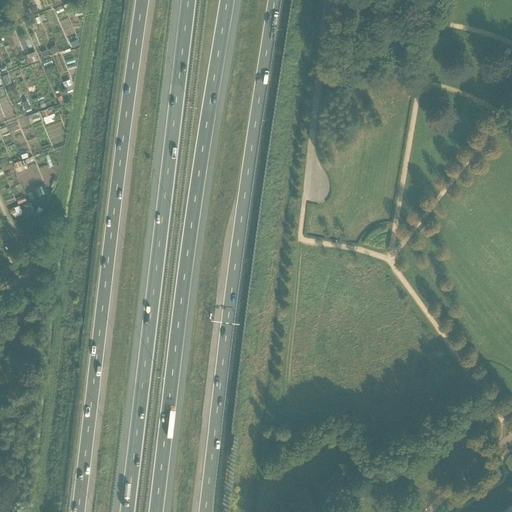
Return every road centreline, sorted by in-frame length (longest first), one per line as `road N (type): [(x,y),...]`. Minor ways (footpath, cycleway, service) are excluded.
road 1 (motorway): [(155,511),(227,0)]
road 2 (trunk): [(205,511),(274,0)]
road 3 (trunk): [(142,0),(77,511)]
road 4 (motorway): [(189,0),(127,511)]
road 5 (track): [(389,261),(301,238),(329,0)]
road 6 (track): [(389,261),(418,82),(482,103),(511,124)]
road 7 (track): [(511,434),(389,261)]
road 8 (track): [(389,261),(511,105)]
road 9 (track): [(328,10),(471,29),(511,44)]
